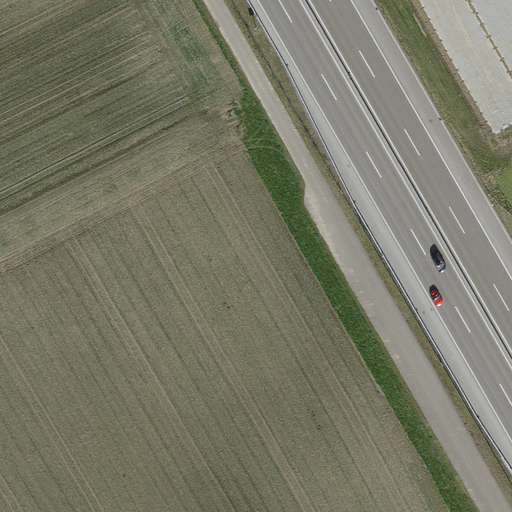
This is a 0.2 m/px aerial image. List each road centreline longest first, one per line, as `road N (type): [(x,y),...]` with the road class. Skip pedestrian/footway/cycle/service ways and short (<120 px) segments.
road 1 (motorway): [(278,0),(511,406)]
road 2 (motorway): [(511,312),(331,0)]
